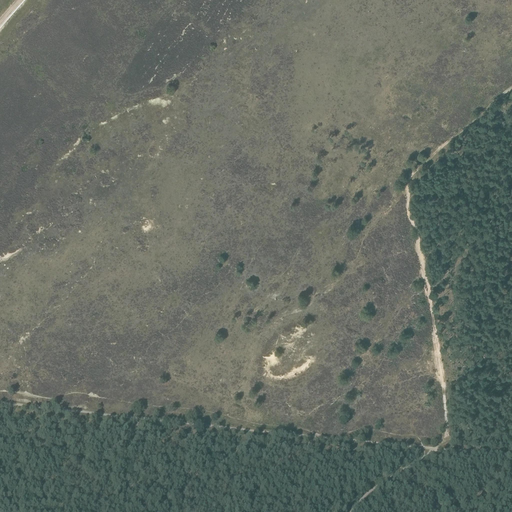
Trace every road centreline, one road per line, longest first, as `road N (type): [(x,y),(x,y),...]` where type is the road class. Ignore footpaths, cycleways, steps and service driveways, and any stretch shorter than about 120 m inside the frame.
road 1 (track): [(436,448),(0,402)]
road 2 (track): [(445,449),(439,358),(408,180),(511,86)]
